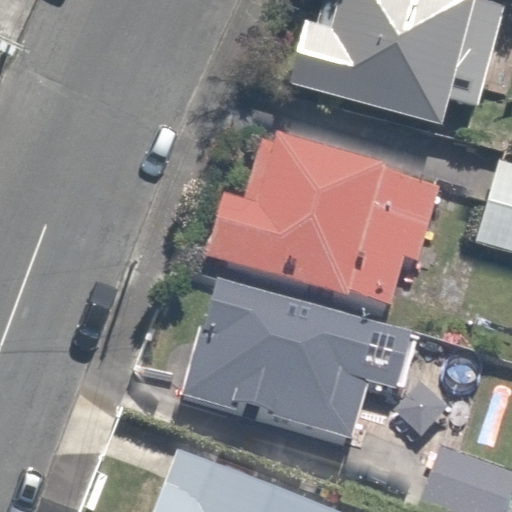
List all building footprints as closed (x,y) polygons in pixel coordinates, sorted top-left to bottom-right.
[(303,90),(464,127),(493,0),(314,0),(311,14),(290,10),(274,79),(304,86),(303,90)] [(200,197),(184,269),(376,313),(387,265),(410,271),(425,204),(432,176),(291,143),(245,133),(229,204),(200,197)] [(511,257),(511,169),(481,163),(469,214),(462,246),(511,257)] [(195,285),(168,405),(344,445),(356,394),(395,403),(411,335),(195,285)] [(340,511),(342,508),(128,427),(117,457),(147,468),(130,511),(340,511)] [(403,507),(416,511),(495,511),(506,480),(425,449),(403,507)]
